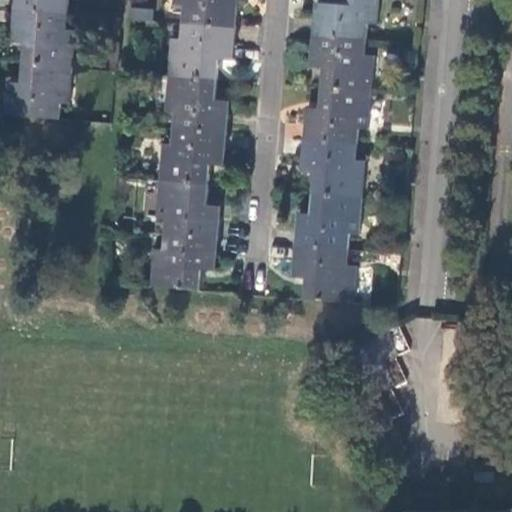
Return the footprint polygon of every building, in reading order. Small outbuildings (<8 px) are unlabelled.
[(16,0),(16,7),(66,11),(66,0),(16,0)] [(174,0),(174,4),(184,5),(183,21),(235,26),(236,0),(174,0)] [(378,22),(380,0),(316,0),(314,32),(368,36),(369,21),(378,22)] [(133,6),(130,18),(149,23),(152,11),(133,6)] [(24,40),(22,59),(72,64),(75,28),(65,27),(66,11),(16,7),(14,40),(24,40)] [(168,72),(219,76),(220,56),(232,56),(235,26),(183,21),(181,36),(171,35),(168,72)] [(366,52),(368,36),(314,32),(311,66),(323,67),(321,85),(373,89),(376,52),(366,52)] [(10,79),(8,112),(58,116),(59,99),(70,100),(72,64),(22,59),(21,80),(10,79)] [(174,111),(173,126),(226,131),(228,98),(217,97),(219,76),(168,72),(165,111),(174,111)] [(307,104),(305,137),(358,141),(360,127),(372,128),(376,89),(373,89),(321,85),(320,105),(307,104)] [(162,140),(159,178),(209,182),(211,162),(224,163),(226,131),(173,126),(172,141),(162,140)] [(315,172),(313,190),(364,195),(367,158),(357,158),(358,141),(305,137),(302,171),(315,172)] [(167,215),(166,231),(217,235),(219,203),(208,202),(209,182),(159,178),(156,214),(167,215)] [(300,210),(297,242),(347,247),(349,231),(360,232),(364,195),(313,190),(312,211),(300,210)] [(154,246),(151,284),(201,288),(202,266),(214,267),(217,235),(166,231),(165,246),(154,246)] [(307,277),(306,296),(355,300),(358,262),(346,261),(347,247),(297,242),(294,276),(307,277)] [(445,362),(462,362),(461,327),(443,328),(445,362)]
